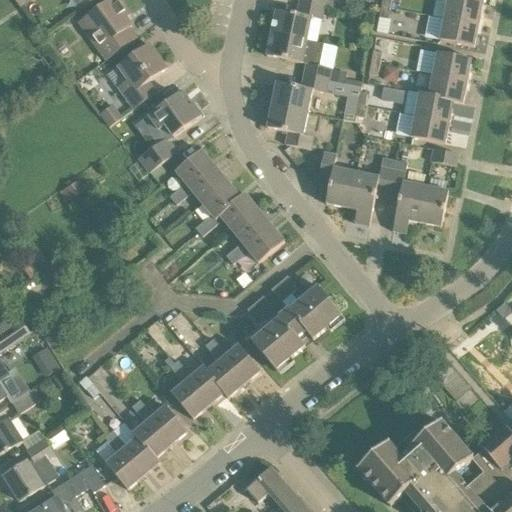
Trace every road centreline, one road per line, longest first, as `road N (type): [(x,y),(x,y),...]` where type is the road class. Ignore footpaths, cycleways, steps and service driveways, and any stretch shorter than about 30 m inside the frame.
road 1 (residential): [(397,328),(258,157),(234,112),(228,72)]
road 2 (residential): [(260,427),(397,328)]
road 3 (residential): [(397,328),(496,264),(511,237)]
road 4 (residential): [(155,511),(260,427)]
